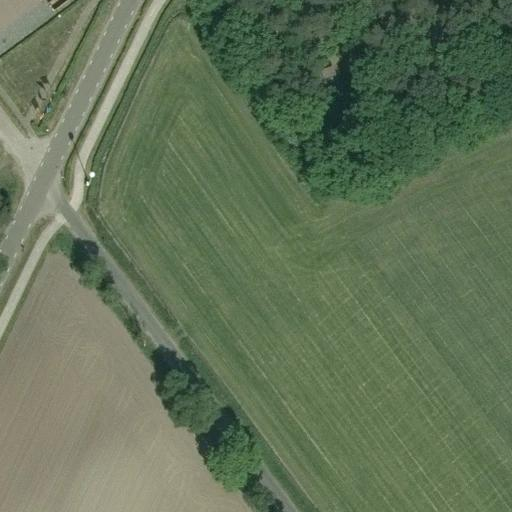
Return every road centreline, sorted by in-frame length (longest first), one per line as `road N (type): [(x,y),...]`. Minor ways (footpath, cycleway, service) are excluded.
road 1 (unclassified): [(284,511),(43,177)]
road 2 (unclassified): [(43,177),(128,0)]
